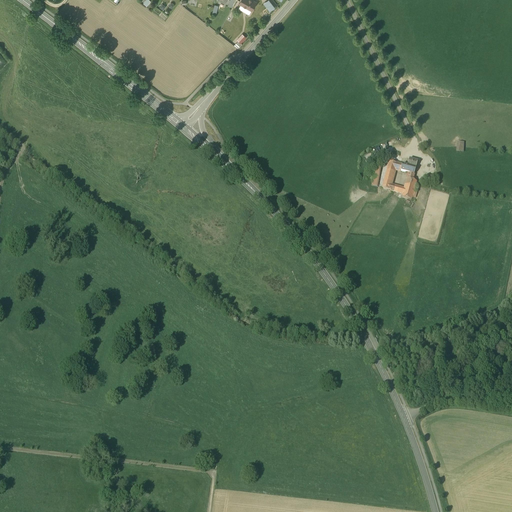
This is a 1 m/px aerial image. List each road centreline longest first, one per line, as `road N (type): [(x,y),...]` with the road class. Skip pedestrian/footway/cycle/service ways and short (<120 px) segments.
road 1 (tertiary): [(403,417),(323,274),(220,161)]
road 2 (track): [(209,511),(214,471),(0,447)]
road 3 (tertiary): [(178,124),(21,0)]
road 4 (track): [(379,338),(442,329),(511,294)]
road 5 (tertiary): [(205,99),(292,0)]
